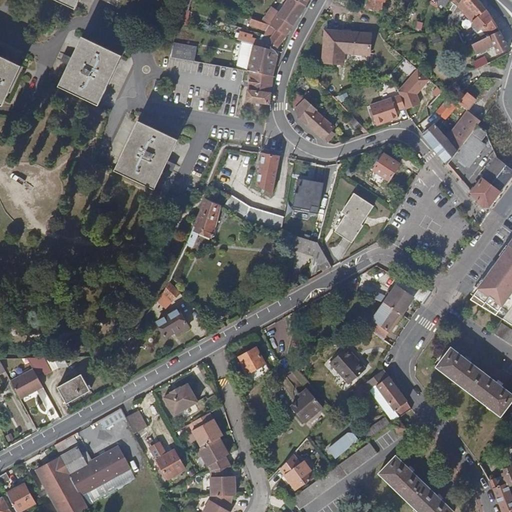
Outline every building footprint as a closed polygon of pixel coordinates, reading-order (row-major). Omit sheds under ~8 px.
[(305,7),(292,0),(287,0),(283,7),(299,16),(305,7)] [(384,1),(379,0),(367,0),(365,7),(382,13),(384,1)] [(461,0),(460,3),(463,8),(467,13),(480,31),(482,29),(487,34),(498,27),(488,10),(479,0),(461,0)] [(299,16),(283,7),(277,16),(292,26),(299,16)] [(253,16),(252,20),(270,26),(274,21),(257,14),(256,17),(253,16)] [(285,36),(292,26),(277,16),(274,21),(270,26),(267,32),(264,36),(270,39),(277,30),(285,36)] [(455,18),(448,29),(458,28),(468,48),(479,41),(475,36),(470,39),(463,25),(462,24),(455,18)] [(267,32),(270,26),(252,20),(250,25),(267,32)] [(267,44),(266,46),(274,51),(275,52),(285,36),(277,30),(270,39),(267,44)] [(324,60),(345,63),(346,53),(370,54),(372,34),(327,31),(324,60)] [(500,31),(485,38),(488,42),(492,40),(500,54),(509,50),(500,31)] [(68,63),(57,86),(97,105),(122,55),(82,35),(72,56),(68,63)] [(248,38),(246,43),(259,47),(261,41),(250,38),(249,39),(248,38)] [(274,51),(266,46),(264,53),(258,52),(252,73),(272,77),(278,55),(274,51)] [(68,63),(72,56),(64,52),(61,59),(68,63)] [(0,104),(1,105),(20,65),(0,55),(0,104)] [(485,57),(475,62),(478,68),(494,60),(491,55),(486,58),(485,57)] [(272,77),(252,73),(250,91),(249,91),(247,102),(269,105),(272,77)] [(488,86),(481,74),(473,86),(482,92),(488,86)] [(476,99),(482,92),(473,86),(467,93),(476,99)] [(300,118),(323,139),(329,142),(335,135),(331,131),(335,126),(306,100),(305,100),(298,93),(291,97),(295,107),(300,118)] [(475,101),(476,99),(467,93),(465,95),(475,101)] [(468,110),(475,101),(465,95),(459,102),(468,110)] [(393,98),(402,109),(406,108),(401,96),(393,98)] [(437,112),(446,119),(458,103),(451,97),(437,112)] [(402,109),(393,98),(370,105),(376,125),(398,118),(396,111),(402,109)] [(350,115),(367,134),(370,133),(352,113),(350,115)] [(469,114),(453,134),(455,135),(464,143),(480,122),(469,114)] [(113,169),(113,171),(153,189),(163,167),(166,161),(176,139),(136,121),(113,169)] [(506,137),(511,133),(511,132),(507,124),(501,127),(506,137)] [(436,126),(424,136),(437,150),(448,140),(436,126)] [(477,127),(472,135),(481,141),(486,134),(477,127)] [(450,138),(448,140),(437,150),(448,164),(464,143),(455,135),(451,139),(450,138)] [(486,145),(481,141),(472,135),(455,156),(469,168),(486,145)] [(511,140),(498,159),(511,170),(511,140)] [(273,195),(280,157),(263,154),(256,186),(273,195)] [(372,172),(388,182),(398,165),(382,155),(372,172)] [(490,206),(511,177),(511,170),(498,159),(472,193),(483,207),(490,206)] [(174,164),(166,161),(163,167),(171,171),(174,164)] [(372,172),(369,177),(384,187),(388,182),(372,172)] [(301,175),(297,190),(318,196),(322,180),(301,175)] [(372,206),(351,194),(339,212),(343,215),(334,229),(352,240),(361,226),(360,225),(356,223),(362,215),(365,217),(372,206)] [(247,208),(230,198),(224,210),(242,221),(280,232),(283,218),(247,208)] [(219,207),(206,199),(187,246),(193,249),(201,231),(212,237),(217,222),(219,207)] [(356,223),(360,225),(365,217),(362,215),(356,223)] [(332,233),(334,234),(350,244),(352,240),(334,229),(332,232),(332,233)] [(317,242),(305,239),(301,252),(313,256),(308,276),(309,277),(311,275),(317,255),(322,254),(317,242)] [(511,242),(503,254),(497,262),(484,280),(485,280),(471,300),(473,301),(487,310),(511,325),(511,242)] [(365,280),(361,273),(347,282),(360,289),(365,280)] [(387,298),(384,302),(401,315),(413,298),(420,304),(428,292),(401,279),(390,294),(388,292),(386,295),(388,297),(387,298)] [(163,295),(158,301),(166,310),(174,303),(174,301),(179,295),(169,283),(163,295)] [(376,291),(373,296),(384,302),(387,298),(376,291)] [(388,332),(401,315),(384,302),(371,319),(373,320),(368,326),(382,339),(388,331),(388,332)] [(178,311),(157,323),(166,339),(177,332),(179,334),(188,328),(178,311)] [(511,345),(511,329),(498,321),(491,331),(511,345)] [(292,334),(289,343),(300,346),(303,337),(292,334)] [(345,347),(328,362),(347,384),(364,369),(345,347)] [(255,348),(237,357),(246,373),(264,364),(255,348)] [(500,417),(511,401),(511,394),(452,348),(437,367),(500,417)] [(20,399),(43,386),(32,367),(10,380),(20,399)] [(80,376),(57,389),(66,405),(89,393),(80,376)] [(388,377),(372,388),(376,393),(378,391),(382,395),(379,398),(385,405),(387,403),(393,410),(394,410),(399,416),(411,408),(402,395),(388,377)] [(172,394),(165,398),(175,416),(199,403),(189,385),(182,389),(181,388),(171,393),(172,394)] [(301,397),(291,406),(305,422),(323,406),(307,388),(299,395),(301,397)] [(120,408),(100,419),(105,428),(125,417),(120,408)] [(125,419),(135,436),(146,429),(137,412),(125,419)] [(25,413),(19,416),(25,427),(31,424),(25,413)] [(190,425),(202,448),(220,439),(224,437),(219,429),(215,420),(211,414),(190,425)] [(360,434),(365,440),(386,425),(381,419),(360,434)] [(396,423),(388,428),(394,437),(402,432),(396,423)] [(344,451),(346,453),(351,449),(350,447),(358,440),(353,434),(347,433),(327,449),(334,458),(344,451)] [(72,435),(63,440),(66,446),(75,440),(72,435)] [(210,473),(231,466),(226,457),(229,455),(224,446),(220,439),(202,448),(199,450),(210,473)] [(71,472),(83,495),(130,467),(118,445),(91,460),(86,450),(80,453),(85,463),(71,472)] [(161,445),(152,451),(168,479),(186,470),(175,451),(166,455),(161,445)] [(368,445),(290,502),(298,511),(375,455),(368,445)] [(80,453),(76,447),(36,470),(59,511),(76,511),(86,507),(81,496),(68,474),(71,472),(85,463),(80,453)] [(293,454),(280,467),(286,475),(288,473),(294,481),(291,483),(296,490),(315,475),(305,460),(301,463),(299,461),(298,462),(293,454)] [(452,511),(453,511),(394,456),(377,473),(415,509),(417,511),(452,511)] [(235,476),(232,476),(231,476),(231,466),(210,473),(211,497),(234,496),(236,496),(236,486),(235,476)] [(503,511),(509,511),(511,511),(511,495),(509,487),(511,485),(511,466),(505,469),(506,473),(503,474),(505,479),(497,482),(496,479),(491,481),(503,511)] [(68,474),(81,496),(83,495),(71,472),(68,474)] [(24,484),(7,494),(17,511),(22,511),(35,505),(24,484)] [(209,497),(202,511),(228,511),(229,511),(227,511),(234,496),(211,497),(209,497)] [(0,499),(0,511),(8,511),(1,499),(0,499)]
